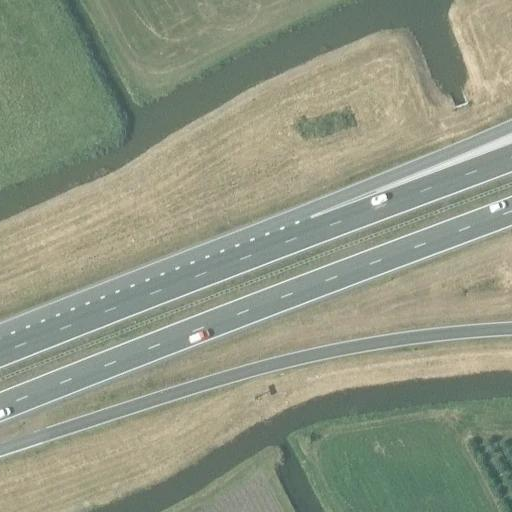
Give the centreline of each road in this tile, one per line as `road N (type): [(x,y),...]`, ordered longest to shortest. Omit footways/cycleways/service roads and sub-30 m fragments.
road 1 (trunk): [(0,408),(511,210)]
road 2 (trunk): [(0,451),(343,347),(511,328)]
road 3 (trunk): [(317,230),(0,354)]
road 4 (trunk): [(511,127),(410,171),(317,230)]
road 5 (trunk): [(511,157),(317,230)]
